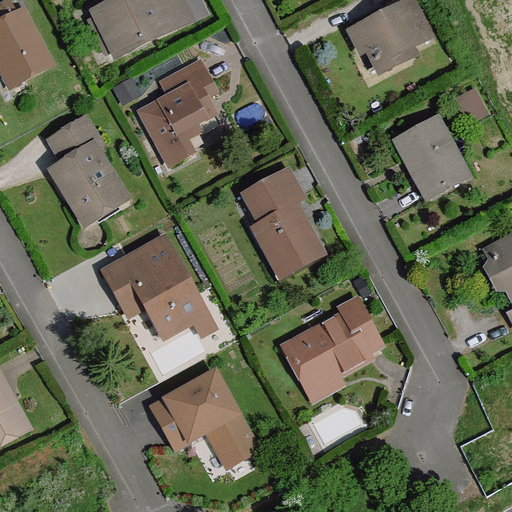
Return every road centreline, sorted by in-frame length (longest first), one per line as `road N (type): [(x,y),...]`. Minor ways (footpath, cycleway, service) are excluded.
road 1 (residential): [(244,0),(443,373),(423,453)]
road 2 (residential): [(0,235),(155,511)]
